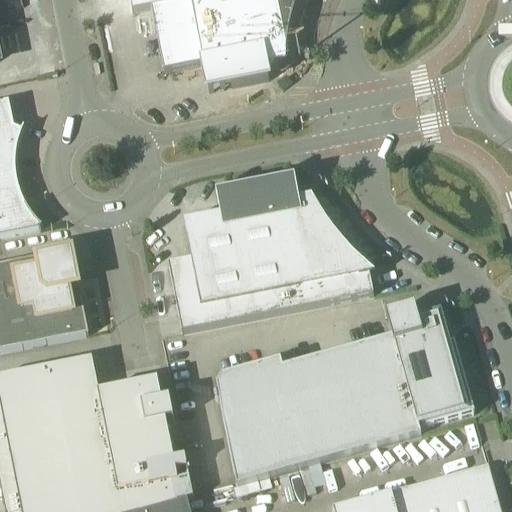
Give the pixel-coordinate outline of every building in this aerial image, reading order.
[(284,66),(285,51),(287,37),(291,23),(298,0),(127,0),(131,18),(151,14),(163,76),(202,69),(207,96),(267,84),(264,70),(284,66)] [(20,143),(24,132),(23,132),(21,136),(14,133),(8,107),(0,108),(0,242),(38,235),(42,232),(34,224),(29,217),(26,212),(23,206),(20,198),(18,192),(16,184),(15,172),(15,163),(16,157),(18,149),(20,143)] [(219,205),(224,231),(185,239),(191,271),(169,275),(168,270),(167,270),(180,339),(372,301),(365,269),(362,269),(351,259),(342,248),(333,237),(324,226),(317,213),(297,217),(292,190),(219,205)] [(64,260),(62,263),(58,261),(45,263),(45,262),(0,270),(0,356),(87,340),(75,283),(74,283),(72,270),(68,268),(70,264),(64,260)] [(281,373),(279,364),(220,381),(215,390),(235,492),(420,440),(416,429),(424,426),(426,431),(473,418),(453,347),(445,349),(437,322),(418,327),(414,313),(385,321),(390,342),(281,373)] [(0,497),(2,511),(163,511),(176,508),(186,505),(192,504),(185,465),(168,468),(160,429),(173,427),(169,406),(167,406),(141,412),(139,404),(119,408),(120,416),(102,419),(91,365),(52,373),(52,372),(0,382),(0,497)] [(498,511),(487,470),(337,511),(498,511)]
